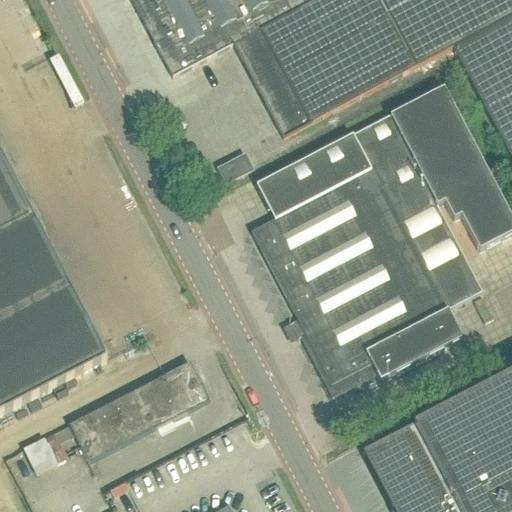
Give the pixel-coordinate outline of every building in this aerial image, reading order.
[(128,0),(173,84),(235,51),(254,41),(231,0),(128,0)] [(417,73),(378,0),(231,0),(254,41),(235,51),(285,143),(417,73)] [(511,0),(378,0),(417,73),(454,53),(511,162),(511,0)] [(511,241),(511,222),(446,94),(392,122),(392,121),(352,141),(257,192),(275,226),(252,238),(298,326),(287,332),(295,347),(301,344),(333,404),(377,381),(381,388),(388,385),(388,384),(463,345),(449,317),(483,299),(439,212),(446,208),(455,226),(462,222),(481,257),(511,241)] [(0,161),(0,422),(106,368),(0,161)] [(244,161),(217,175),(225,190),(252,176),(244,161)] [(208,406),(190,372),(167,384),(163,377),(157,380),(159,384),(68,431),(88,468),(208,406)] [(511,511),(511,381),(413,433),(362,460),(389,511),(511,511)] [(16,447),(29,474),(50,464),(37,437),(16,447)]
